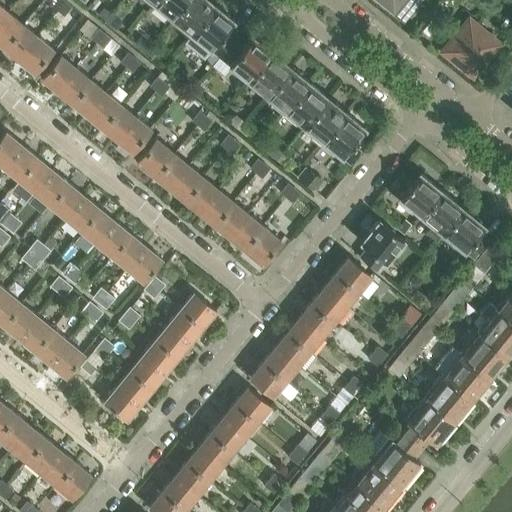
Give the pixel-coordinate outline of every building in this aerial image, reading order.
[(65,0),(56,0),(52,6),(58,11),(66,1),(65,0)] [(156,0),(154,3),(172,18),(186,0),(156,0)] [(208,0),(186,0),(172,18),(191,33),(214,4),(208,0)] [(376,0),(381,3),(383,3),(396,14),(402,18),(416,0),(376,0)] [(66,1),(58,11),(64,16),(72,6),(66,1)] [(224,32),(234,20),(214,4),(191,33),(210,48),(213,51),(206,59),(212,65),(219,56),(233,39),(224,32)] [(104,6),(98,13),(108,20),(113,14),(104,6)] [(8,12),(0,21),(0,43),(4,47),(22,24),(8,12)] [(123,21),(113,14),(108,20),(117,28),(123,21)] [(87,19),(79,28),(91,38),(99,28),(87,19)] [(451,40),(442,51),(452,59),(452,62),(460,68),(463,68),(473,76),(498,45),(492,40),(494,37),(490,33),(488,36),(478,28),(481,25),(477,22),(474,25),(467,20),(459,30),(456,27),(448,38),(451,40)] [(22,24),(4,47),(18,58),(37,36),(22,24)] [(99,28),(91,38),(97,43),(105,34),(99,28)] [(105,34),(97,43),(104,48),(111,39),(105,34)] [(37,36),(18,58),(34,72),(53,49),(37,36)] [(141,36),(136,43),(145,51),(151,44),(141,36)] [(248,79),(271,51),(252,36),(243,47),(233,39),(219,56),(229,64),(248,79)] [(160,51),(151,44),(145,51),(154,58),(160,51)] [(289,66),(271,51),(248,79),(266,94),(289,66)] [(128,52),(120,61),(126,66),(134,57),(128,52)] [(42,78),(57,90),(76,67),(61,55),(42,78)] [(134,57),(126,66),(132,71),(140,62),(134,57)] [(308,81),(289,66),(266,94),(285,110),(308,81)] [(76,67),(57,90),(72,103),(91,80),(76,67)] [(157,76),(150,85),(156,90),(163,81),(157,76)] [(91,80),(72,103),(86,114),(105,91),(91,80)] [(163,81),(156,90),(162,95),(170,86),(163,81)] [(308,81),(285,110),(304,125),(327,97),(308,81)] [(105,91),(86,114),(102,127),(120,104),(105,91)] [(346,112),(327,97),(304,125),(323,141),(346,112)] [(120,104),(102,127),(116,139),(135,116),(120,104)] [(352,145),(365,128),(346,112),(323,141),(350,163),(359,151),(352,145)] [(235,113),(229,120),(239,128),(244,121),(235,113)] [(132,151),(151,128),(135,116),(116,139),(132,151)] [(254,128),(244,121),(239,128),(248,135),(254,128)] [(180,133),(185,137),(194,126),(189,122),(180,133)] [(194,126),(185,137),(190,140),(198,130),(194,126)] [(0,164),(3,167),(22,144),(6,131),(0,138),(0,164)] [(137,161),(154,175),(173,152),(156,138),(137,161)] [(37,157),(22,144),(3,167),(19,180),(37,157)] [(273,144),(268,151),(277,159),(282,152),(273,144)] [(210,157),(215,161),(223,151),(219,147),(210,157)] [(223,151),(215,161),(220,165),(228,154),(223,151)] [(173,152),(154,175),(170,188),(189,165),(173,152)] [(292,159),(282,152),(277,159),(286,166),(292,159)] [(54,170),(37,157),(19,180),(35,193),(54,170)] [(189,165),(170,188),(184,199),(203,176),(189,165)] [(305,168),(298,176),(315,190),(322,181),(305,168)] [(49,205),(68,182),(54,170),(35,193),(49,205)] [(240,182),(245,185),(253,175),(249,171),(240,182)] [(399,197),(420,214),(440,189),(419,172),(399,197)] [(253,175),(245,185),(250,189),(258,179),(253,175)] [(203,176),(184,199),(199,211),(218,189),(203,176)] [(84,195),(68,182),(49,205),(65,218),(84,195)] [(218,189),(199,211),(214,224),(233,201),(218,189)] [(462,207),(440,189),(420,214),(442,232),(462,207)] [(99,207),(84,195),(65,218),(80,230),(99,207)] [(269,205),(274,209),(283,199),(278,195),(269,205)] [(283,199),(274,209),(279,213),(287,203),(283,199)] [(233,201),(214,224),(229,236),(248,213),(233,201)] [(97,243),(115,221),(99,207),(80,230),(97,243)] [(484,225),(462,207),(442,232),(473,258),(489,239),(479,231),(484,225)] [(9,211),(1,221),(7,226),(15,217),(9,211)] [(248,213),(229,236),(243,247),(262,225),(248,213)] [(15,217),(7,226),(14,232),(22,222),(15,217)] [(359,256),(378,271),(403,239),(379,219),(360,241),(367,246),(359,256)] [(115,221),(97,243),(112,256),(131,233),(115,221)] [(281,240),(262,225),(243,247),(262,263),(281,240)] [(3,231),(0,235),(0,244),(2,246),(10,237),(3,231)] [(146,245),(131,233),(112,256),(127,268),(146,245)] [(38,239),(30,249),(36,254),(44,244),(38,239)] [(44,244),(36,254),(42,259),(50,249),(44,244)] [(489,244),(484,251),(494,259),(499,253),(489,244)] [(162,258),(146,245),(127,268),(143,281),(162,258)] [(36,254),(30,249),(23,258),(29,263),(36,254)] [(494,259),(484,251),(478,258),(488,266),(494,259)] [(36,254),(29,263),(35,268),(42,259),(36,254)] [(348,256),(335,272),(358,291),(371,275),(348,256)] [(488,266),(478,258),(473,265),(483,273),(488,266)] [(71,262),(63,271),(69,277),(77,267),(71,262)] [(483,273),(473,265),(467,273),(476,281),(483,273)] [(77,267),(69,277),(76,282),(84,273),(77,267)] [(335,272),(323,287),(346,306),(358,291),(335,272)] [(476,281),(467,273),(461,280),(471,288),(476,281)] [(51,286),(57,291),(65,282),(59,276),(51,286)] [(165,283),(156,276),(150,282),(160,289),(165,283)] [(471,288),(461,280),(455,287),(465,295),(471,288)] [(65,282),(57,291),(64,297),(72,287),(65,282)] [(160,289),(150,282),(145,288),(154,296),(160,289)] [(102,287),(94,297),(100,301),(107,292),(102,287)] [(323,287),(311,301),(334,320),(346,306),(323,287)] [(465,295),(455,287),(449,294),(459,303),(465,295)] [(6,290),(0,297),(0,322),(3,325),(22,302),(6,290)] [(193,291),(181,307),(204,325),(216,310),(193,291)] [(107,292),(100,301),(105,306),(113,296),(107,292)] [(511,292),(498,310),(511,321),(511,292)] [(459,303),(449,294),(443,302),(453,310),(459,303)] [(311,301),(299,316),(322,335),(334,320),(311,301)] [(22,302),(3,325),(19,338),(37,315),(22,302)] [(82,311),(88,316),(95,307),(90,302),(82,311)] [(453,310),(443,302),(437,309),(447,317),(453,310)] [(139,314),(130,306),(125,313),(134,320),(139,314)] [(95,307),(88,316),(93,320),(101,311),(95,307)] [(190,341),(204,325),(181,307),(168,322),(190,341)] [(447,317),(437,309),(431,317),(441,325),(447,317)] [(511,349),(511,321),(498,310),(480,332),(508,355),(511,349)] [(134,320),(125,313),(120,319),(129,326),(134,320)] [(37,315),(19,338),(34,351),(53,328),(37,315)] [(299,316),(287,331),(310,349),(322,335),(299,316)] [(401,317),(396,322),(407,330),(411,325),(401,317)] [(441,325),(431,317),(424,324),(434,333),(441,325)] [(190,341),(168,322),(155,338),(178,357),(190,341)] [(407,330),(396,322),(392,327),(402,336),(407,330)] [(434,333),(424,324),(419,331),(429,339),(434,333)] [(49,363),(68,340),(53,328),(34,351),(49,363)] [(287,331),(275,346),(298,364),(310,349),(287,331)] [(429,339),(419,331),(413,339),(423,347),(429,339)] [(508,355),(480,332),(461,355),(489,378),(508,355)] [(114,345),(104,337),(100,343),(109,351),(114,345)] [(178,357),(155,338),(143,353),(166,372),(178,357)] [(423,347),(413,339),(406,346),(417,354),(423,347)] [(68,340),(49,363),(65,376),(84,353),(68,340)] [(109,351),(100,343),(95,349),(104,357),(109,351)] [(275,346),(263,360),(286,379),(298,364),(275,346)] [(387,355),(377,346),(372,352),(382,360),(387,355)] [(417,354),(406,346),(401,353),(411,361),(417,354)] [(382,360),(372,352),(368,357),(378,365),(382,360)] [(166,372),(143,353),(130,368),(153,387),(166,372)] [(411,361),(401,353),(395,361),(405,369),(411,361)] [(489,378),(461,355),(444,376),(471,399),(489,378)] [(96,366),(87,359),(81,366),(90,373),(96,366)] [(250,376),(273,395),(286,379),(263,360),(250,376)] [(405,369),(395,361),(389,368),(399,376),(405,369)] [(153,387),(130,368),(118,384),(140,402),(153,387)] [(352,375),(348,381),(358,389),(362,384),(352,375)] [(471,399),(444,376),(426,398),(454,421),(471,399)] [(358,389),(348,381),(344,386),(354,394),(358,389)] [(140,402),(118,384),(104,401),(127,419),(140,402)] [(247,386),(234,401),(257,420),(270,405),(247,386)] [(454,421),(426,398),(408,420),(408,421),(401,431),(422,448),(430,439),(435,443),(454,421)] [(0,432),(16,413),(2,401),(0,403),(0,432)] [(234,401),(222,416),(245,435),(257,420),(234,401)] [(328,405),(324,410),(334,418),(338,413),(328,405)] [(334,418),(324,410),(319,416),(318,415),(309,427),(320,436),(334,418)] [(31,425),(16,413),(0,432),(0,438),(12,448),(31,425)] [(222,416),(210,431),(233,450),(245,435),(222,416)] [(45,437),(31,425),(12,448),(27,460),(45,437)] [(210,431),(199,444),(222,463),(233,450),(210,431)] [(337,431),(332,438),(342,446),(347,439),(337,431)] [(392,440),(374,461),(402,484),(420,462),(414,458),(422,448),(401,431),(393,440),(392,440)] [(302,437),(297,444),(296,444),(292,449),(302,457),(306,452),(316,440),(307,433),(303,437),(302,437)] [(60,449),(45,437),(27,460),(41,472),(60,449)] [(332,438),(325,445),(336,454),(342,446),(332,438)] [(199,444),(186,460),(209,479),(222,463),(199,444)] [(325,445),(319,453),(329,461),(336,454),(325,445)] [(75,461),(60,449),(41,472),(56,484),(75,461)] [(302,457),(292,449),(288,454),(298,462),(302,457)] [(329,461),(319,453),(313,460),(324,468),(329,461)] [(186,460),(174,475),(197,494),(209,479),(186,460)] [(324,468),(313,460),(307,467),(317,476),(324,468)] [(90,474),(75,461),(56,484),(71,496),(90,474)] [(402,484),(374,461),(356,483),(384,506),(402,484)] [(317,476),(307,467),(301,475),(311,483),(317,476)] [(272,473),(268,478),(278,487),(282,481),(272,473)] [(197,494),(174,475),(162,489),(185,508),(197,494)] [(311,483),(301,475),(295,482),(305,490),(311,483)] [(278,487),(268,478),(264,483),(274,492),(278,487)] [(305,490),(295,482),(289,490),(299,498),(305,490)] [(7,483),(0,492),(0,494),(4,498),(13,487),(7,483)] [(379,511),(384,506),(356,483),(338,505),(346,511),(379,511)] [(162,489),(149,505),(157,511),(181,511),(185,508),(162,489)] [(299,498),(289,490),(282,498),(293,506),(299,498)] [(287,511),(293,506),(282,498),(277,505),(285,511),(287,511)] [(248,502),(244,507),(249,511),(257,511),(258,511),(248,502)] [(24,511),(32,511),(37,507),(32,503),(24,511)]
